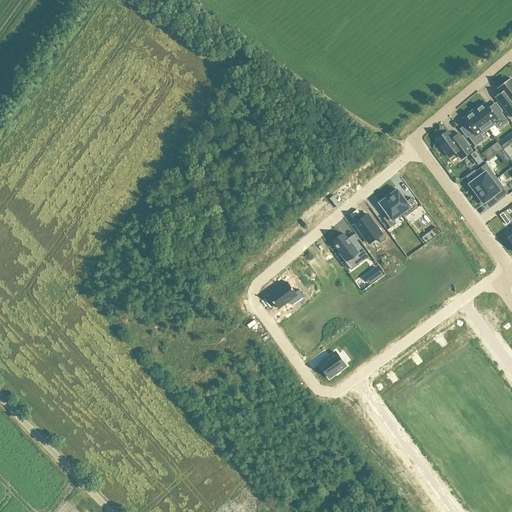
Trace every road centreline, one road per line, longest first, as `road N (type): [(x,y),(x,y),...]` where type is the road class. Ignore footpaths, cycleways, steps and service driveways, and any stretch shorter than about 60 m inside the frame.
road 1 (residential): [(421,150),(253,291),(319,389),(357,380)]
road 2 (residential): [(357,380),(452,511)]
road 3 (residential): [(507,283),(505,265),(421,150)]
road 4 (unclassified): [(107,511),(0,399)]
road 5 (residential): [(421,150),(413,139),(511,56)]
road 6 (residential): [(357,380),(462,301)]
